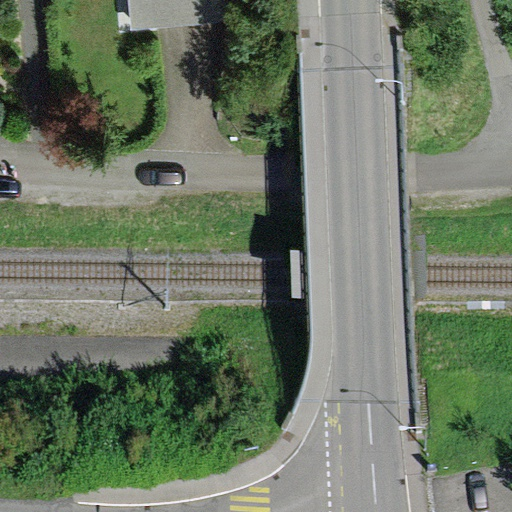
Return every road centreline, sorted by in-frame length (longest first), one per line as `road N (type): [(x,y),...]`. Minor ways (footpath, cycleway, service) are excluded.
road 1 (residential): [(511,164),(341,176),(0,158)]
road 2 (tertiary): [(376,511),(350,0)]
